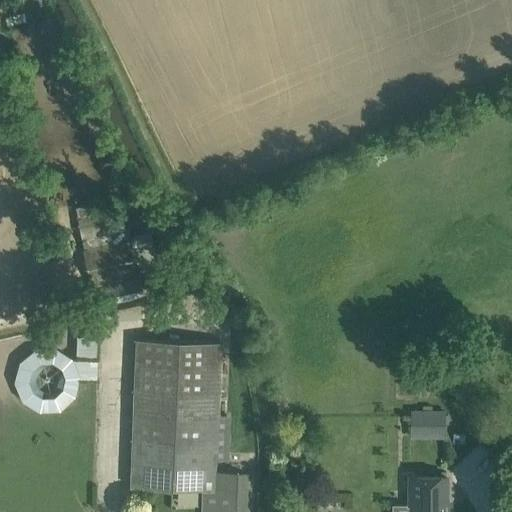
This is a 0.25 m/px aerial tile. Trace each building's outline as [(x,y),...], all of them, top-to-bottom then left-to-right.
[(88,247),(99,302),(147,293),(136,238),(88,247)] [(100,377),(99,333),(77,334),(78,349),(21,351),(23,407),(82,406),(81,377),(100,377)] [(202,488),(200,511),(247,511),(248,472),(219,471),(224,340),(136,337),(131,486),(202,488)] [(412,410),(411,424),(447,424),(447,410),(412,410)] [(446,511),(446,475),(410,476),(410,511),(446,511)]
